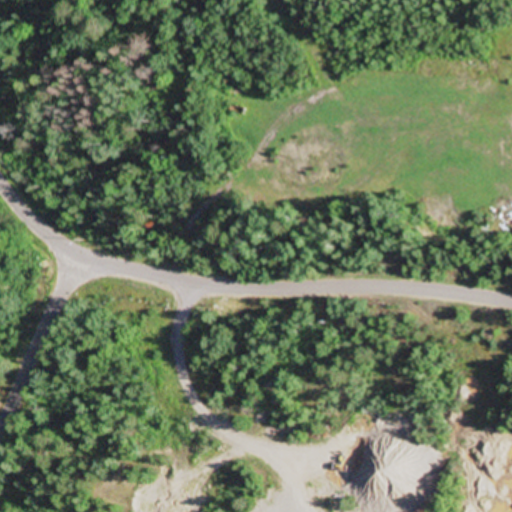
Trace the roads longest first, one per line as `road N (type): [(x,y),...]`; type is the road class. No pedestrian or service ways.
road 1 (residential): [(0,175),(28,215),(63,243),(191,280),(408,292),(511,307)]
road 2 (residential): [(0,434),(83,252)]
